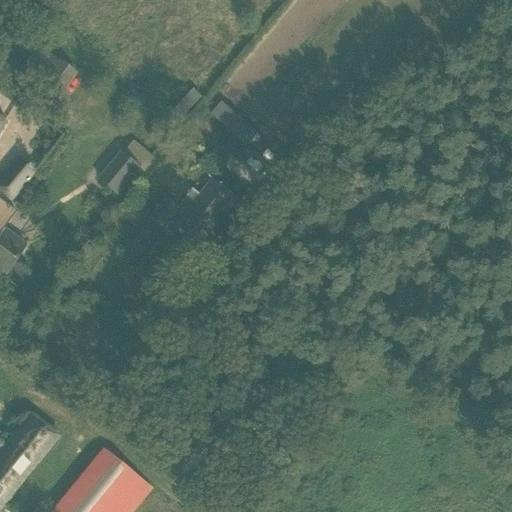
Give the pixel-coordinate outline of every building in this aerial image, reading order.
[(49,87),(62,94),(73,72),(60,65),(49,87)] [(245,146),(257,134),(220,101),(209,113),(245,146)] [(39,143),(52,153),(64,137),(51,128),(39,143)] [(98,180),(119,196),(131,182),(136,186),(157,161),(172,141),(167,137),(151,156),(134,142),(125,154),(122,151),(98,180)] [(0,191),(10,199),(33,171),(30,168),(31,167),(28,164),(27,166),(19,160),(5,177),(1,174),(0,174),(0,191)] [(172,221),(199,243),(234,198),(213,181),(201,195),(193,189),(179,208),(167,198),(151,218),(165,230),(172,221)] [(131,201),(122,211),(139,224),(147,214),(131,201)] [(0,275),(0,277),(15,288),(28,273),(13,262),(26,246),(3,229),(14,215),(0,204),(0,273),(1,275),(0,275)] [(0,449),(0,508),(59,437),(29,413),(0,449)] [(52,511),(131,511),(150,489),(102,450),(52,511)]
